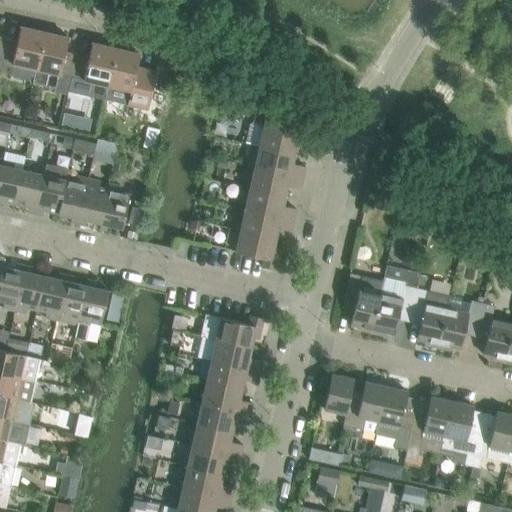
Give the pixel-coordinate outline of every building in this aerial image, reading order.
[(5,38),(0,59),(0,69),(10,72),(13,78),(29,82),(34,78),(35,69),(44,32),(20,27),(17,41),(5,38)] [(48,72),(71,78),(76,54),(65,51),(68,37),(44,32),(35,69),(34,78),(32,85),(45,88),(48,72)] [(104,100),(107,86),(115,48),(91,43),(88,57),(76,54),(71,78),(94,83),(91,93),(90,97),(104,100)] [(107,86),(104,99),(146,109),(155,71),(136,67),(139,54),(115,48),(107,86)] [(269,104),(267,109),(260,107),(255,109),(252,121),(249,123),(244,141),(259,145),(259,146),(294,154),(296,144),(302,145),(304,133),(299,132),(301,123),(299,122),(269,104)] [(0,130),(8,133),(10,124),(0,121),(0,130)] [(31,129),(10,124),(8,133),(29,137),(31,129)] [(160,128),(147,126),(143,146),(155,149),(160,128)] [(51,142),(52,134),(44,132),(42,140),(51,142)] [(72,149),(74,139),(64,136),(61,147),(72,149)] [(74,139),(72,150),(84,152),(87,141),(74,139)] [(97,139),(94,149),(115,154),(117,143),(97,139)] [(254,167),(302,178),(305,166),(291,163),(294,154),(259,146),(254,167)] [(14,162),(2,159),(0,169),(0,200),(14,204),(22,170),(13,168),(14,162)] [(228,161),(219,159),(217,167),(226,169),(228,161)] [(44,169),(35,208),(57,213),(65,180),(68,168),(46,163),(44,169)] [(14,204),(35,208),(44,169),(33,166),(31,172),(22,170),(14,204)] [(254,167),(249,188),(284,196),(286,186),(300,189),(302,178),(254,167)] [(57,213),(79,218),(88,179),(76,176),(75,182),(65,180),(57,213)] [(79,218),(100,223),(107,189),(98,187),(99,181),(88,179),(79,218)] [(384,183),(372,180),(370,190),(382,193),(384,183)] [(108,183),(107,189),(100,223),(121,228),(129,194),(119,192),(120,186),(108,183)] [(245,209),(293,220),(295,209),(282,206),(284,196),(249,188),(245,209)] [(132,206),(128,223),(138,225),(143,202),(134,200),(133,206),(132,206)] [(245,209),(240,230),(275,238),(277,228),(290,231),(293,220),(245,209)] [(431,212),(419,210),(415,226),(427,229),(431,212)] [(138,232),(128,230),(126,236),(137,239),(138,232)] [(261,267),(274,269),(278,249),(272,248),(275,238),(240,230),(235,252),(263,258),(261,267)] [(0,301),(3,302),(2,308),(14,311),(19,289),(23,271),(1,266),(0,270),(0,301)] [(23,271),(19,289),(14,311),(25,313),(27,307),(36,310),(44,276),(23,271)] [(349,273),(346,289),(343,302),(354,305),(350,324),(358,326),(357,329),(371,332),(381,289),(383,280),(349,273)] [(44,317),(56,320),(65,281),(44,276),(36,310),(45,312),(44,317)] [(383,279),(383,280),(381,289),(371,332),(384,335),(385,332),(393,334),(398,315),(409,317),(416,288),(404,285),(404,284),(383,279)] [(56,320),(77,325),(86,285),(65,281),(56,320)] [(86,340),(90,322),(100,324),(108,290),(102,289),(86,285),(77,325),(74,338),(86,340)] [(409,317),(420,320),(416,339),(424,341),(423,344),(437,347),(446,308),(449,295),(416,288),(409,317)] [(470,300),(468,309),(468,313),(446,308),(437,347),(451,350),(452,347),(460,349),(464,329),(476,332),(482,303),(470,300)] [(490,359),(504,362),(511,324),(511,322),(491,318),(494,306),(482,303),(476,332),(487,335),(482,354),(491,356),(490,359)] [(258,339),(263,318),(250,315),(248,324),(220,318),(205,314),(200,336),(250,347),(252,337),(258,339)] [(215,340),(210,360),(258,371),(261,360),(248,357),(250,347),(200,336),(215,340)] [(7,346),(27,351),(29,342),(9,337),(7,346)] [(31,342),(29,351),(42,354),(44,345),(31,342)] [(48,355),(60,358),(62,347),(51,344),(48,355)] [(0,373),(34,381),(39,359),(0,350),(0,373)] [(80,367),(82,357),(70,354),(68,364),(80,367)] [(256,382),(258,371),(210,360),(206,381),(240,389),(243,379),(256,382)] [(0,395),(16,399),(29,402),(30,402),(35,381),(34,381),(0,373),(0,395)] [(323,409),(345,414),(348,403),(353,379),(331,374),(323,409)] [(206,381),(201,402),(249,413),(251,402),(238,399),(240,389),(206,381)] [(342,426),(375,433),(386,386),(364,381),(358,405),(348,403),(345,414),(342,426)] [(386,386),(375,433),(394,437),(392,446),(406,449),(413,417),(402,415),(406,396),(407,391),(386,386)] [(0,417),(11,420),(28,424),(33,403),(30,402),(29,402),(16,399),(0,395),(0,417)] [(406,451),(404,458),(417,461),(419,449),(421,439),(442,444),(451,401),(430,396),(429,401),(424,420),(413,417),(406,449),(406,451)] [(180,403),(169,400),(166,413),(177,415),(180,403)] [(442,444),(441,448),(467,453),(465,464),(472,465),(479,432),(468,430),(472,410),(473,406),(451,401),(442,444)] [(246,424),(249,413),(201,402),(196,424),(231,431),(233,421),(246,424)] [(490,435),(479,432),(472,465),(480,467),(483,457),(507,462),(511,439),(511,414),(496,411),(490,435)] [(170,426),(172,418),(158,415),(155,428),(163,430),(170,426)] [(0,439),(7,441),(20,444),(23,445),(24,443),(28,425),(28,424),(11,420),(0,417),(0,439)] [(196,424),(191,445),(239,455),(242,444),(229,441),(231,431),(196,424)] [(65,434),(63,439),(75,442),(76,436),(65,434)] [(0,461),(15,465),(20,444),(7,441),(0,439),(0,461)] [(237,467),(239,455),(191,445),(187,466),(222,474),(224,464),(237,467)] [(62,446),(61,452),(72,455),(74,449),(62,446)] [(333,452),(331,464),(339,466),(341,454),(336,453),(333,452)] [(352,455),(343,453),(341,466),(350,468),(352,455)] [(65,463),(81,467),(83,458),(67,455),(65,463)] [(0,483),(10,486),(15,465),(0,461),(0,483)] [(187,466),(182,487),(230,498),(232,487),(219,484),(222,474),(187,466)] [(336,486),(339,472),(320,468),(317,481),(336,486)] [(397,468),(391,470),(390,476),(400,478),(402,469),(397,468)] [(73,498),(78,479),(68,476),(63,496),(73,498)] [(370,486),(371,479),(358,476),(356,483),(370,486)] [(443,488),(444,483),(442,477),(436,476),(434,486),(443,488)] [(371,479),(370,486),(384,490),(386,483),(371,479)] [(0,506),(5,508),(10,486),(0,483),(0,506)] [(422,506),(425,492),(403,486),(399,501),(422,506)] [(227,509),(230,498),(182,487),(177,508),(195,511),(212,511),(214,506),(227,509)] [(137,499),(135,506),(145,508),(147,501),(137,499)] [(61,503),(58,511),(70,511),(72,506),(61,503)]
